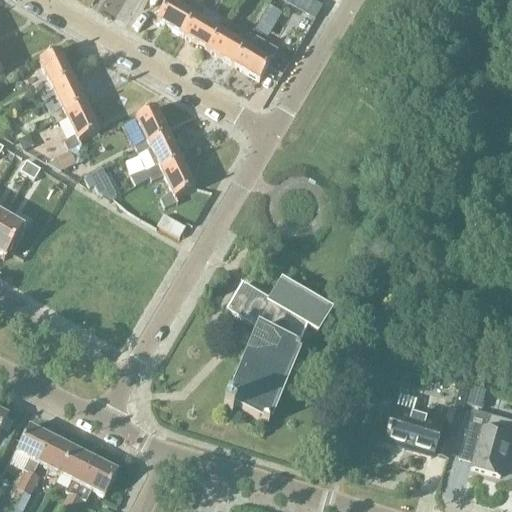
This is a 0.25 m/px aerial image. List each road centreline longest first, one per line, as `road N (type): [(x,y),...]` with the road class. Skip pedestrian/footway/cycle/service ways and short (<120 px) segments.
road 1 (residential): [(126,378),(270,135)]
road 2 (residential): [(270,135),(41,0)]
road 3 (residential): [(270,135),(351,0)]
road 4 (residential): [(126,378),(0,304)]
road 5 (residential): [(222,471),(359,511)]
